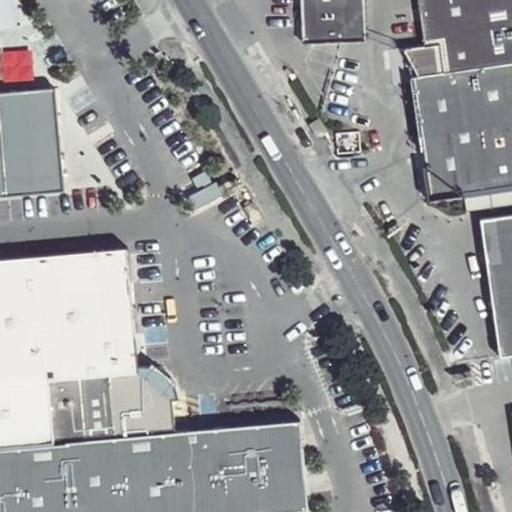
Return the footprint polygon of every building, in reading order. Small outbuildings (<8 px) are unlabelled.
[(362,0),(300,0),(303,38),(365,34),(362,0)] [(426,195),(511,180),(511,0),(417,0),(423,36),(403,39),(421,67),(410,67),(426,195)] [(0,191),(69,186),(60,85),(0,84),(0,191)] [(511,209),(475,215),(493,353),(511,350),(511,209)] [(125,247),(0,258),(0,511),(274,511),(304,510),(295,420),(183,431),(176,400),(162,376),(153,365),(137,366),(125,247)]
